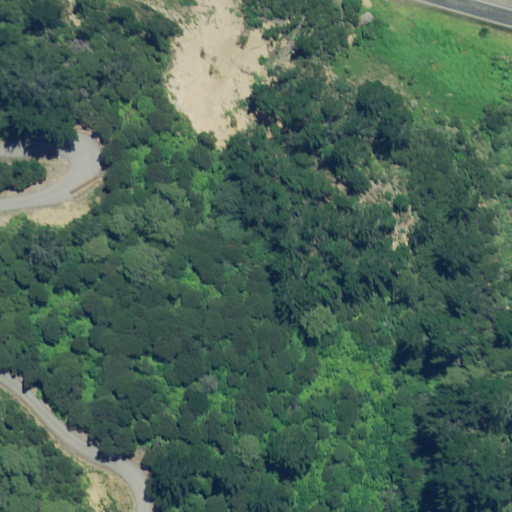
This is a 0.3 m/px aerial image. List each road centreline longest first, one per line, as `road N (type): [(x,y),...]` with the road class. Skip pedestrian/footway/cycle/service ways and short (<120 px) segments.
road 1 (track): [(0,380),(59,449),(126,473),(130,511)]
road 2 (track): [(0,141),(45,146),(69,179),(0,223)]
